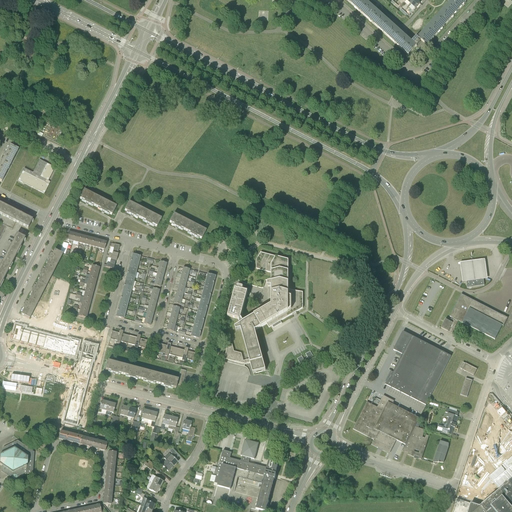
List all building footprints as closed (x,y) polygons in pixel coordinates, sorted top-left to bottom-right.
[(412,42),(373,8),(364,0),(346,0),(409,56),(421,41),(427,46),(467,0),(451,0),(418,38),(416,37),(412,42)] [(415,8),(420,4),(415,0),(414,0),(411,4),(415,8)] [(10,166),(14,158),(18,150),(10,146),(1,162),(10,166)] [(55,168),(39,160),(32,173),(24,169),(18,181),(44,194),(49,185),(50,182),(48,181),(55,168)] [(0,181),(2,182),(6,174),(10,166),(1,162),(0,164),(0,181)] [(89,203),(96,207),(100,198),(84,190),(79,198),(86,202),(85,203),(88,205),(89,203)] [(102,211),(103,212),(104,213),(105,212),(112,215),(116,207),(100,198),(96,207),(102,210),(102,211)] [(134,215),(140,219),(145,210),(129,202),(124,210),(131,214),(130,215),(133,217),(134,215)] [(0,213),(7,218),(12,209),(0,203),(0,213)] [(7,218),(21,225),(25,217),(12,209),(7,218)] [(146,223),(148,224),(149,225),(150,224),(157,227),(161,219),(145,210),(140,219),(147,222),(146,223)] [(179,227),(185,231),(190,222),(173,214),(169,222),(176,226),(175,227),(178,228),(179,227)] [(25,217),(21,225),(28,228),(32,220),(25,217)] [(191,235),(193,236),(194,237),(195,236),(201,239),(206,231),(190,222),(185,231),(192,234),(191,235)] [(66,240),(72,242),(75,234),(68,232),(66,240)] [(17,254),(21,246),(25,238),(17,234),(9,250),(17,254)] [(72,242),(79,243),(81,236),(75,234),(72,242)] [(79,243),(85,245),(87,237),(81,236),(79,243)] [(85,245),(91,247),(94,239),(87,237),(85,245)] [(91,247),(98,248),(100,241),(94,239),(91,247)] [(100,241),(98,248),(104,250),(106,242),(100,241)] [(109,255),(117,258),(118,254),(117,254),(119,246),(109,243),(109,246),(111,246),(111,247),(114,248),(112,254),(109,253),(109,255)] [(9,270),(13,262),(17,254),(9,250),(0,265),(9,270)] [(54,271),(58,262),(63,254),(54,250),(51,257),(49,256),(48,259),(49,260),(46,266),(54,271)] [(237,288),(238,288),(237,289),(235,288),(228,316),(238,319),(240,324),(235,327),(236,330),(241,329),(249,359),(244,361),(242,354),(234,352),(232,345),(228,344),(224,359),(245,365),(250,363),(253,373),(266,369),(255,331),(267,324),(269,328),(303,308),(303,292),(288,290),(288,260),(261,252),(256,260),(256,269),(272,273),(272,282),(268,283),(268,287),(272,287),(272,306),(244,322),(241,318),(248,292),(243,290),(244,288),(243,288),(243,287),(243,286),(238,285),(237,286),(237,287),(237,288)] [(117,258),(109,255),(106,255),(106,257),(111,259),(109,265),(106,264),(105,267),(113,269),(115,261),(116,261),(117,258)] [(484,261),(459,264),(461,273),(462,283),(487,280),(485,269),(484,261)] [(0,285),(1,285),(5,278),(9,270),(0,265),(0,266),(0,285)] [(46,287),(50,279),(54,271),(46,266),(42,273),(41,272),(40,275),(41,276),(38,282),(46,287)] [(90,272),(98,274),(100,268),(92,266),(90,272)] [(88,278),(96,280),(98,274),(90,272),(88,278)] [(87,285),(95,287),(96,280),(88,278),(87,285)] [(467,288),(470,288),(484,286),(483,279),(466,281),(467,288)] [(38,303),(42,295),(46,287),(38,282),(34,289),(33,289),(31,291),(33,292),(29,299),(38,303)] [(85,291),(93,293),(95,287),(87,285),(85,291)] [(151,295),(158,296),(159,290),(153,289),(153,288),(149,288),(148,290),(150,291),(149,294),(151,295)] [(83,297),(91,299),(93,293),(85,291),(83,297)] [(502,326),(503,327),(508,318),(502,316),(462,295),(450,317),(451,318),(494,340),(502,326)] [(82,304),(90,306),(91,299),(83,297),(82,304)] [(182,300),(175,298),(174,304),(184,306),(185,304),(181,303),(182,300)] [(29,319),(33,311),(38,303),(29,299),(26,305),(25,304),(23,307),(24,308),(21,315),(29,319)] [(80,310),(88,312),(90,306),(82,304),(80,310)] [(88,312),(80,310),(78,316),(86,318),(88,312)] [(448,332),(452,334),(458,321),(451,318),(449,322),(445,319),(441,328),(448,332)] [(175,326),(168,324),(167,330),(176,333),(177,327),(175,326)] [(88,381),(97,347),(15,325),(11,340),(81,359),(76,378),(63,424),(76,427),(88,381)] [(110,339),(117,341),(118,337),(121,338),(122,334),(123,332),(120,331),(119,333),(112,331),(110,339)] [(435,348),(420,341),(403,332),(394,350),(393,350),(397,352),(395,354),(401,357),(393,372),(391,371),(385,381),(386,382),(385,384),(387,385),(418,401),(420,398),(430,379),(443,353),(435,348)] [(120,342),(127,344),(130,336),(122,334),(121,338),(118,337),(117,341),(115,348),(117,348),(118,344),(120,345),(120,342)] [(127,344),(134,346),(136,342),(139,343),(140,339),(140,336),(137,335),(136,338),(130,336),(127,344)] [(136,342),(134,346),(134,348),(137,349),(138,347),(145,348),(147,341),(140,339),(139,343),(136,342)] [(157,354),(164,356),(166,350),(169,351),(170,347),(171,344),(168,343),(167,346),(160,344),(157,354)] [(168,355),(175,356),(177,349),(170,347),(169,351),(166,350),(164,356),(163,361),(164,361),(166,357),(167,357),(168,355)] [(175,356),(182,358),(183,355),(186,355),(187,351),(188,349),(185,348),(184,351),(177,349),(175,356)] [(183,355),(182,358),(181,361),(185,362),(185,359),(193,361),(195,353),(187,351),(186,355),(183,355)] [(116,373),(123,375),(125,365),(108,361),(105,370),(113,372),(112,373),(115,374),(116,373)] [(133,377),(140,379),(143,370),(125,365),(123,375),(130,376),(130,378),(133,379),(133,377)] [(463,368),(461,372),(470,377),(472,373),(463,368)] [(151,382),(158,384),(160,375),(143,370),(140,379),(148,381),(147,382),(149,383),(150,383),(151,382)] [(177,385),(177,382),(178,379),(160,375),(158,384),(165,386),(165,387),(168,388),(168,387),(176,389),(177,385)] [(3,382),(2,389),(15,391),(16,384),(3,382)] [(464,384),(459,398),(465,400),(470,386),(464,384)] [(32,388),(18,386),(17,393),(31,395),(32,388)] [(406,445),(415,427),(419,419),(417,418),(392,405),(394,401),(383,396),(377,407),(371,404),(367,402),(357,422),(355,425),(353,429),(374,440),(371,444),(372,445),(372,444),(382,449),(389,453),(392,448),(396,440),(406,445)] [(102,410),(106,412),(109,403),(102,401),(100,409),(99,409),(99,412),(102,413),(102,410)] [(109,403),(106,412),(105,414),(110,416),(111,413),(113,413),(115,404),(109,403)] [(120,415),(127,417),(129,408),(123,406),(120,415)] [(129,408),(127,417),(134,419),(136,410),(129,408)] [(454,428),(455,428),(458,417),(457,417),(459,413),(447,409),(446,413),(448,414),(446,417),(448,418),(448,421),(446,425),(446,427),(443,426),(443,427),(439,425),(437,430),(442,431),(442,432),(451,435),(454,428)] [(141,419),(148,421),(150,412),(144,410),(141,419)] [(150,412),(148,421),(152,422),(150,427),(153,427),(155,422),(154,422),(157,413),(150,412)] [(165,425),(169,426),(171,417),(164,415),(161,429),(164,430),(165,425)] [(171,417),(169,426),(168,429),(175,431),(174,432),(175,433),(173,439),(176,439),(178,433),(179,428),(175,427),(177,419),(171,417)] [(182,430),(189,431),(190,426),(191,422),(185,421),(184,423),(182,430)] [(190,426),(189,431),(186,441),(191,442),(195,429),(190,427),(191,426),(190,426)] [(411,456),(421,459),(429,436),(426,435),(425,438),(422,437),(425,430),(420,428),(416,427),(415,427),(406,445),(402,451),(408,453),(408,455),(411,456)] [(65,441),(66,437),(67,433),(60,431),(59,435),(58,439),(65,441)] [(65,441),(72,443),(74,435),(67,433),(66,437),(65,441)] [(72,443),(78,444),(80,436),(74,435),(72,443)] [(78,444),(85,446),(87,438),(80,436),(78,444)] [(85,446),(92,448),(94,440),(87,438),(85,446)] [(92,448),(98,449),(100,442),(94,440),(92,448)] [(219,465),(216,477),(219,477),(217,485),(217,486),(218,487),(218,486),(230,489),(230,490),(230,489),(236,468),(265,476),(264,477),(265,477),(259,498),(258,503),(256,508),(256,510),(256,509),(265,511),(266,511),(267,505),(268,506),(268,505),(268,504),(269,502),(268,501),(275,479),(275,478),(276,478),(277,476),(276,476),(276,474),(278,464),(279,464),(279,463),(278,463),(269,461),(269,460),(268,462),(269,462),(267,468),(248,463),(250,458),(254,460),(259,444),(245,440),(241,456),(242,456),(241,462),(230,459),(231,453),(223,451),(219,465)] [(0,464),(1,466),(1,472),(14,481),(33,472),(34,452),(17,441),(3,448),(2,453),(0,454),(0,464)] [(433,463),(435,464),(435,463),(437,463),(440,463),(443,463),(444,459),(445,459),(445,455),(446,455),(446,452),(447,452),(447,448),(448,448),(449,444),(440,441),(433,463)] [(100,442),(98,449),(105,451),(107,443),(100,442)] [(164,459),(166,460),(173,467),(177,462),(175,460),(176,460),(169,454),(164,459)] [(168,472),(173,467),(166,460),(161,465),(166,470),(168,472)] [(149,482),(152,484),(160,488),(163,482),(160,481),(161,480),(155,477),(154,479),(152,478),(149,482)] [(511,511),(511,478),(502,487),(472,511),(511,511)] [(160,488),(152,484),(148,490),(154,493),(154,492),(157,494),(160,488)] [(143,507),(152,511),(154,505),(152,503),(146,501),(143,507)]
